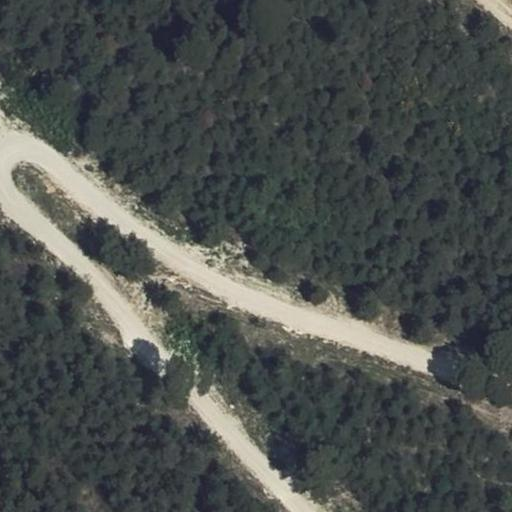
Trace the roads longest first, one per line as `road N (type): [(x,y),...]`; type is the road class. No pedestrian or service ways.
road 1 (track): [(511,387),(198,277),(116,222),(53,158),(13,146),(0,160)]
road 2 (track): [(0,188),(86,263),(153,351),(299,511)]
